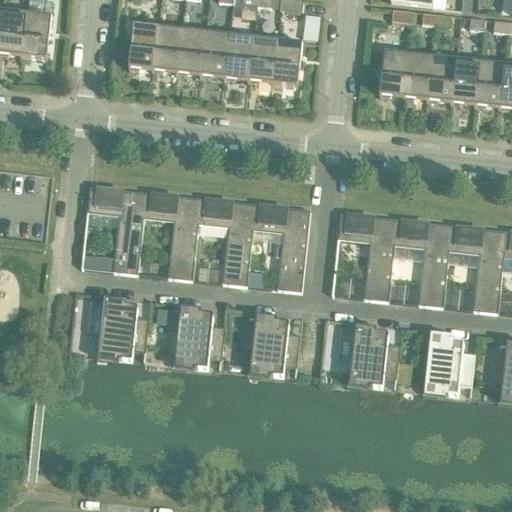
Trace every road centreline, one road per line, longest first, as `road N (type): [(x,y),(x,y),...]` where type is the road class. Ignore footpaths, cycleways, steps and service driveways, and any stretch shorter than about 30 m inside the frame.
road 1 (residential): [(317,310),(72,285),(65,278),(81,122)]
road 2 (residential): [(334,150),(81,122)]
road 3 (residential): [(511,331),(317,310)]
road 4 (residential): [(511,168),(334,150)]
road 5 (residential): [(317,310),(334,150)]
road 6 (residential): [(334,150),(348,0)]
road 7 (residential): [(81,122),(93,0)]
